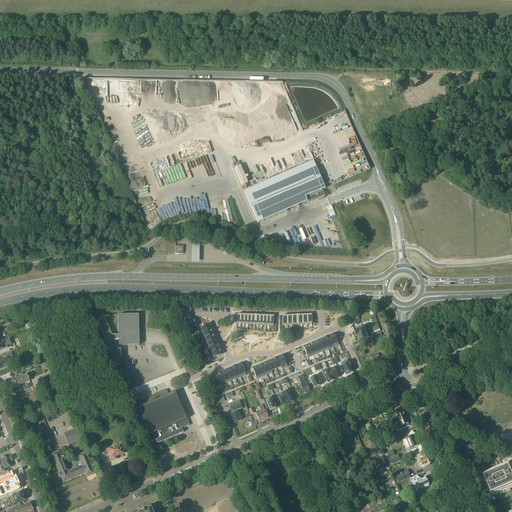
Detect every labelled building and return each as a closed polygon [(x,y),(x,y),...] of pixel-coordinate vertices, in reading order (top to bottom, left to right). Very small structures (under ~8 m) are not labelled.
[(322,200),(321,199),(325,197),(322,191),(325,189),(313,161),(244,191),(258,224),(307,202),(308,205),(318,200),(318,201),(322,200)] [(247,183),(240,166),(234,169),(242,186),(247,183)] [(183,255),(183,247),(175,246),(175,254),(183,255)] [(99,317),(100,320),(97,321),(116,367),(120,365),(123,364),(121,359),(121,360),(120,349),(120,350),(117,350),(113,340),(118,340),(118,346),(139,346),(138,315),(117,316),(118,335),(111,336),(104,318),(103,319),(103,318),(102,316),(99,317)] [(209,325),(198,329),(200,335),(202,334),(211,330),(209,325)] [(367,325),(354,331),(357,336),(369,331),(367,325)] [(211,330),(202,334),(204,338),(204,339),(213,335),(211,330)] [(369,331),(357,336),(360,342),(372,336),(369,331)] [(204,338),(202,339),(204,345),(207,344),(206,343),(215,340),(213,335),(204,339),(204,338)] [(334,335),(328,337),(333,348),(338,346),(334,335)] [(328,337),(323,339),(328,350),(333,348),(328,337)] [(380,337),(374,340),(377,348),(375,349),(376,353),(385,349),(380,337)] [(323,339),(318,341),(323,352),(328,350),(323,339)] [(215,340),(206,343),(207,344),(208,348),(209,349),(217,345),(215,340)] [(318,341),(313,343),(318,354),(323,352),(318,341)] [(313,343),(309,345),(313,356),(318,354),(313,343)] [(40,355),(45,353),(42,344),(36,346),(40,355)] [(208,348),(206,349),(208,354),(219,350),(217,345),(209,349),(208,348)] [(309,345),(303,347),(308,358),(313,356),(309,345)] [(219,350),(208,354),(211,360),(222,355),(219,350)] [(5,359),(0,361),(0,367),(0,369),(11,364),(9,360),(13,359),(10,353),(4,356),(5,359)] [(282,356),(277,358),(281,367),(282,369),(287,367),(282,356)] [(379,356),(372,359),(376,368),(383,365),(382,363),(383,362),(381,358),(380,359),(379,356)] [(277,358),(272,360),(276,369),(281,367),(277,358)] [(272,360),(267,363),(271,371),(276,369),(272,360)] [(347,360),(341,363),(346,375),(352,372),(347,360)] [(267,363),(262,365),(267,376),(272,373),(271,371),(267,363)] [(241,364),(236,366),(241,377),(246,375),(241,364)] [(262,365),(257,367),(262,378),(267,376),(262,365)] [(236,366),(231,369),(236,380),(241,377),(236,366)] [(257,367),(252,369),(257,380),(262,378),(257,367)] [(328,369),(333,380),(339,378),(334,367),(328,369)] [(328,368),(322,371),(327,383),(333,380),(328,369),(328,368)] [(231,369),(226,371),(230,382),(236,380),(231,369)] [(226,371),(221,373),(225,383),(225,384),(230,382),(226,371)] [(221,373),(216,375),(220,385),(225,383),(221,373)] [(27,375),(21,377),(23,384),(30,381),(27,375)] [(216,375),(211,377),(215,388),(221,386),(220,385),(216,375)] [(297,384),(295,385),(295,386),(295,387),(299,396),(309,391),(307,386),(306,386),(305,385),(306,384),(305,382),(303,375),(295,379),(297,384)] [(316,376),(310,379),(314,389),(320,386),(316,376)] [(23,384),(21,377),(14,380),(17,386),(23,384)] [(17,386),(14,380),(7,383),(9,389),(17,386)] [(287,389),(282,392),(282,393),(282,392),(287,403),(287,404),(293,401),(287,389)] [(138,407),(133,409),(144,433),(143,433),(148,443),(155,441),(156,440),(157,444),(161,442),(161,441),(179,434),(183,433),(181,429),(189,426),(185,415),(174,391),(168,394),(166,390),(136,403),(138,407)] [(282,393),(277,395),(282,406),(287,403),(282,392),(282,393)] [(271,396),(265,399),(270,411),(276,408),(271,396)] [(231,415),(228,416),(229,419),(230,421),(232,420),(234,424),(241,421),(241,420),(237,412),(235,413),(235,411),(242,408),(239,401),(229,405),(232,412),(232,414),(231,415)] [(260,411),(255,413),(259,422),(268,418),(265,410),(264,411),(262,406),(258,407),(260,411)] [(397,415),(393,417),(399,429),(399,431),(410,426),(409,426),(408,426),(406,421),(407,421),(405,417),(405,416),(405,417),(405,416),(405,415),(404,416),(404,414),(403,412),(397,415)] [(347,434),(341,437),(344,445),(352,441),(353,443),(357,442),(349,425),(344,427),(347,434)] [(77,456),(82,466),(68,472),(59,452),(51,455),(59,474),(58,474),(59,478),(61,478),(63,483),(85,474),(87,478),(94,474),(85,453),(81,444),(80,440),(75,429),(63,435),(68,446),(68,445),(69,449),(73,447),(77,456)] [(407,440),(403,442),(406,448),(410,447),(411,450),(417,447),(419,450),(422,449),(420,444),(418,445),(416,442),(418,441),(416,437),(414,438),(414,436),(413,437),(412,436),(411,437),(411,438),(410,438),(409,438),(408,438),(408,439),(407,440)] [(312,456),(314,460),(318,459),(315,451),(312,453),(307,441),(301,443),(305,452),(308,450),(311,457),(312,456)] [(123,454),(120,446),(103,452),(104,456),(109,454),(109,456),(107,457),(108,461),(111,460),(116,459),(115,457),(123,454)] [(392,451),(386,453),(391,464),(401,460),(398,455),(395,456),(392,451)] [(424,453),(417,456),(423,469),(426,467),(426,466),(429,464),(424,453)] [(8,463),(9,462),(8,459),(7,459),(6,460),(5,458),(0,459),(0,467),(2,466),(3,467),(5,466),(4,465),(8,463)] [(511,467),(509,462),(480,474),(490,496),(511,486),(511,467)] [(5,466),(3,467),(2,466),(0,467),(0,473),(0,474),(5,472),(4,470),(10,467),(8,463),(4,465),(5,466)] [(396,476),(399,483),(410,478),(408,471),(396,476)] [(7,493),(17,489),(15,485),(17,484),(14,478),(12,479),(10,475),(0,479),(0,485),(4,484),(6,488),(5,488),(7,493)] [(417,476),(410,479),(411,483),(413,482),(414,483),(417,481),(420,489),(424,487),(425,488),(429,486),(429,485),(427,478),(426,478),(426,477),(424,478),(421,480),(420,478),(419,478),(417,476)] [(3,500),(6,507),(24,500),(21,493),(3,500)] [(33,511),(34,511),(30,503),(22,507),(20,503),(19,504),(0,511),(33,511)]
